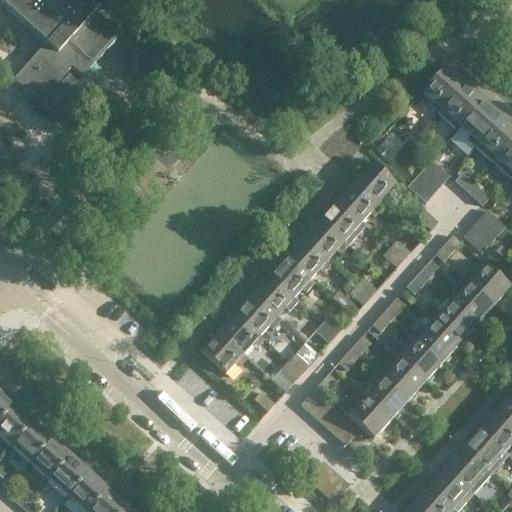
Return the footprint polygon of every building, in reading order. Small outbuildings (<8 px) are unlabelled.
[(0,0),(0,5),(47,47),(41,54),(39,52),(13,81),(43,108),(69,78),(65,75),(71,69),(82,79),(128,28),(96,0),(0,0)] [(422,94),(423,95),(432,103),(428,107),(437,116),(464,86),(444,68),(422,94)] [(483,103),(464,86),(437,116),(438,116),(442,112),(451,120),(447,124),(456,133),(483,103)] [(128,109),(109,92),(97,107),(116,123),(128,109)] [(483,103),(456,133),(460,129),(470,137),(466,141),(475,150),(502,120),(483,103)] [(511,129),(502,120),(475,150),(479,146),(489,154),(485,159),(494,167),(511,146),(511,129)] [(511,146),(494,167),(495,168),(499,163),(508,172),(504,176),(511,182),(511,146)] [(440,188),(448,178),(431,162),(422,172),(440,188)] [(399,190),(370,164),(352,183),(382,210),(382,209),(377,205),(386,196),(390,200),(399,190)] [(440,188),(422,172),(414,181),(432,197),(440,188)] [(468,196),(475,188),(461,176),(454,183),(468,196)] [(432,197),(414,181),(407,189),(424,205),(432,197)] [(382,210),(352,183),(335,202),(365,228),(361,224),(369,215),(374,219),(382,210)] [(468,196),(481,208),(488,200),(475,188),(468,196)] [(365,228),(335,202),(319,221),(348,247),(365,228)] [(83,211),(75,205),(51,232),(58,239),(83,211)] [(417,220),(431,232),(437,225),(424,212),(417,220)] [(487,213),(478,222),(496,238),(504,229),(487,213)] [(348,247),(319,221),(302,240),(331,266),(332,265),(328,260),(335,252),(340,256),(348,247)] [(478,222),(470,231),(488,247),(496,238),(478,222)] [(470,231),(462,239),(480,255),(488,247),(470,231)] [(448,259),(460,245),(452,238),(440,252),(448,259)] [(331,266),(302,240),(285,259),(314,285),(315,284),(311,279),(319,270),(324,274),(331,266)] [(403,263),(410,255),(396,243),(389,250),(403,263)] [(403,263),(389,250),(382,258),(396,271),(403,263)] [(314,285),(285,259),(268,278),(297,304),(298,303),(293,299),(301,290),(306,294),(314,285)] [(438,270),(430,263),(418,277),(425,284),(438,270)] [(509,289),(484,267),(475,277),(470,273),(462,282),(491,308),(509,289)] [(425,284),(418,277),(406,290),(414,297),(425,284)] [(297,304),(268,278),(251,297),(280,323),(282,321),(277,317),(284,309),(289,313),(297,304)] [(369,300),(376,293),(363,280),(356,288),(369,300)] [(491,308),(462,282),(461,283),(465,287),(458,296),(453,292),(445,301),(474,327),(491,308)] [(369,300),(356,288),(349,296),(362,308),(369,300)] [(280,323),(251,297),(234,316),(263,342),(264,341),(260,336),(268,327),(273,331),(280,323)] [(404,308),(396,301),(384,314),(391,321),(404,308)] [(437,311),(428,320),(457,346),(474,327),(445,301),(444,303),(448,307),(441,315),(437,311)] [(391,321),(384,314),(372,328),(379,335),(391,321)] [(234,316),(217,335),(242,356),(251,346),(256,350),(263,342),(234,316)] [(335,338),(342,331),(328,319),(322,326),(335,338)] [(457,346),(428,320),(427,321),(432,325),(424,333),(420,330),(411,339),(441,365),(457,346)] [(335,338),(322,326),(314,334),(328,346),(335,338)] [(242,356),(217,335),(200,354),(224,376),(234,365),(239,369),(246,361),(241,357),(242,356)] [(370,345),(362,338),(350,352),(357,359),(370,345)] [(404,348),(395,358),(424,384),(441,365),(411,339),(411,340),(415,344),(408,352),(404,348)] [(357,359),(350,352),(338,365),(345,372),(357,359)] [(302,376),(308,368),(295,356),(288,364),(302,376)] [(424,384),(395,358),(394,359),(398,363),(390,372),(386,368),(378,377),(407,403),(424,384)] [(302,376),(288,364),(281,371),(295,384),(302,376)] [(300,408),(310,417),(326,399),(324,397),(336,383),(328,376),(300,408)] [(361,396),(365,400),(390,422),(407,403),(378,377),(377,378),(381,382),(374,390),(369,386),(361,396)] [(253,402),(267,414),(274,406),(261,394),(253,402)] [(511,394),(495,413),(511,428),(511,394)] [(0,423),(14,408),(0,395),(0,423)] [(326,399),(310,417),(318,424),(334,406),(326,399)] [(352,406),(344,415),(343,416),(351,423),(360,431),(373,442),(390,422),(365,400),(356,410),(352,406)] [(334,406),(318,424),(327,432),(343,414),(334,406)] [(14,408),(0,423),(0,438),(12,449),(33,425),(14,408)] [(511,428),(495,413),(478,432),(508,459),(509,458),(504,453),(511,446),(511,428)] [(343,414),(327,432),(336,440),(351,423),(343,416),(344,415),(343,414)] [(351,423),(336,440),(345,448),(360,431),(351,423)] [(33,425),(12,449),(30,466),(52,442),(33,425)] [(508,459),(478,432),(461,451),(492,478),(492,477),(487,472),(494,464),(500,469),(508,459)] [(52,442),(30,466),(49,483),(71,459),(52,442)] [(492,478),(461,451),(444,469),(475,496),(470,491),(477,484),(482,488),(492,478)] [(71,459),(49,483),(68,500),(90,476),(71,459)] [(306,482),(315,490),(331,472),(322,464),(306,482)] [(475,496),(444,469),(428,488),(454,511),(455,511),(453,510),(461,502),(466,507),(475,496)] [(315,490),(325,499),(341,480),(331,472),(315,490)] [(90,476),(68,500),(81,511),(91,511),(109,493),(90,476)] [(333,506),(349,488),(341,480),(325,499),(333,506)] [(454,511),(428,488),(411,507),(416,511),(454,511)] [(109,493),(91,511),(125,511),(127,509),(109,493)] [(17,495),(11,501),(23,511),(35,498),(34,497),(27,505),(17,495)] [(35,498),(23,511),(35,511),(34,511),(41,503),(35,498)]
